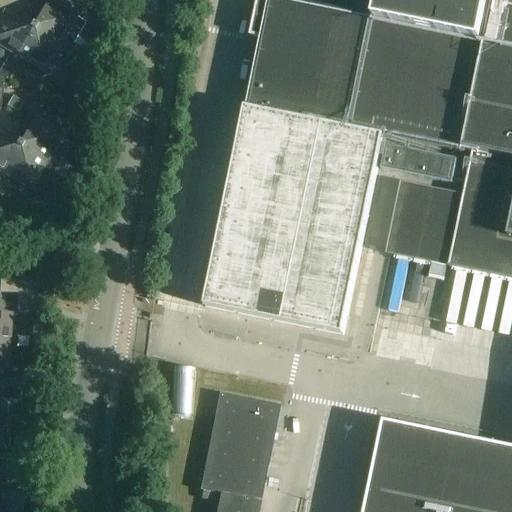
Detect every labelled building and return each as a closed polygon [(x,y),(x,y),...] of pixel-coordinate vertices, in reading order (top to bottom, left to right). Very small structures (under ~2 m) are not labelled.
[(511,0),(264,0),(269,1),(246,110),(206,310),(343,338),(384,138),(466,155),(471,156),(463,196),(399,183),(385,256),(511,281),(511,0)] [(49,1),(34,26),(36,31),(60,45),(63,39),(73,45),(67,56),(76,61),(79,56),(82,50),(74,46),(79,38),(88,23),(77,17),(49,1)] [(32,31),(30,27),(6,12),(0,22),(0,47),(11,54),(1,72),(0,73),(0,89),(4,91),(22,60),(23,60),(17,56),(32,31)] [(33,28),(30,27),(32,31),(17,56),(23,60),(22,60),(45,73),(58,51),(66,56),(73,45),(63,39),(60,45),(36,31),(34,26),(33,28)] [(81,75),(83,58),(79,56),(76,62),(74,61),(69,68),(81,75)] [(43,169),(44,169),(65,181),(72,170),(50,158),(63,136),(35,119),(21,144),(22,149),(47,163),(43,169)] [(18,150),(17,145),(0,135),(0,172),(4,175),(18,150)] [(31,191),(44,169),(43,169),(47,163),(22,149),(21,144),(19,146),(17,145),(18,150),(4,175),(0,172),(0,185),(4,187),(9,178),(31,191)] [(458,164),(388,149),(383,173),(453,187),(458,164)] [(35,282),(15,283),(17,313),(36,312),(35,282)] [(0,366),(6,367),(10,317),(0,316),(0,366)] [(511,341),(505,340),(503,348),(511,350),(511,341)] [(25,418),(25,390),(0,389),(0,404),(0,403),(0,443),(10,444),(10,418),(25,418)] [(258,511),(280,408),(219,396),(200,493),(220,497),(216,511),(258,511)] [(41,412),(41,402),(28,402),(28,411),(41,412)] [(511,511),(511,454),(383,428),(365,511),(511,511)] [(9,494),(8,511),(32,511),(33,495),(9,494)]
